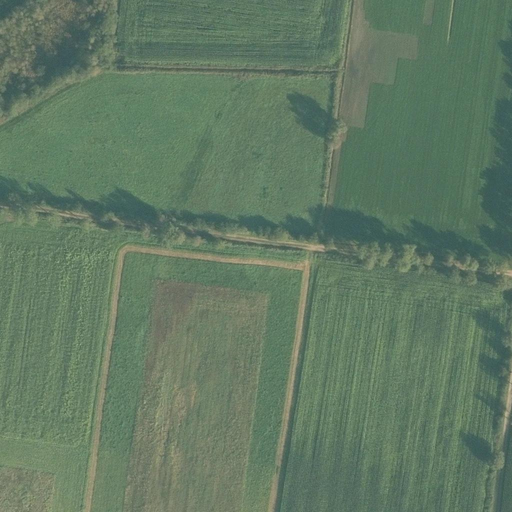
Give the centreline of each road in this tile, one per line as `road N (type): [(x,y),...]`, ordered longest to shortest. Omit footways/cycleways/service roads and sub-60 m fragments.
road 1 (track): [(511,275),(0,205)]
road 2 (track): [(511,381),(495,511)]
